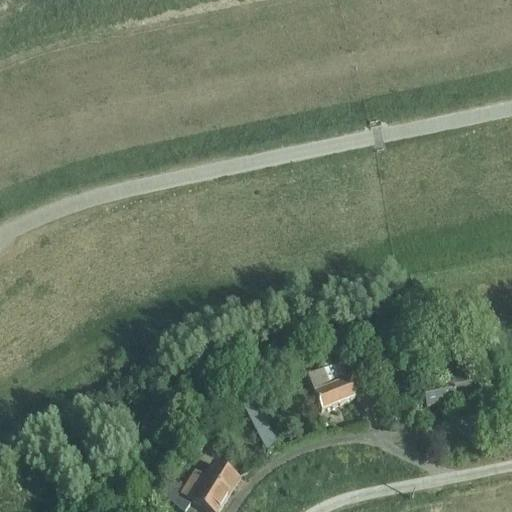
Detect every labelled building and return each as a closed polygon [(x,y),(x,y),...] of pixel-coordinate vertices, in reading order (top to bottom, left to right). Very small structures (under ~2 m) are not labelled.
[(321,378),(332,373),(329,366),(318,370),(321,378)] [(340,373),(353,405),(354,404),(369,397),(356,366),(340,373)] [(332,373),(321,378),(306,384),(320,419),(353,405),(340,373),(339,370),(332,373)] [(471,404),(466,383),(465,379),(450,383),(451,390),(421,397),(423,406),(418,407),(419,412),(424,412),(425,414),(471,404)] [(466,383),(471,404),(479,402),(474,383),(466,383)] [(247,393),(237,398),(243,409),(241,410),(266,460),(279,455),(247,393)] [(198,442),(189,456),(198,461),(207,447),(198,442)] [(172,489),(161,502),(173,511),(186,511),(189,509),(194,511),(222,511),(238,487),(211,471),(203,484),(193,477),(182,496),(172,489)]
